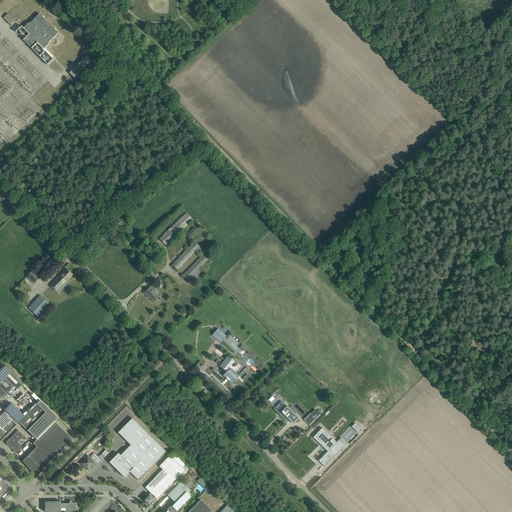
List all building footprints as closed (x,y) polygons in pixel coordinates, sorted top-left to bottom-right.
[(8,23),(13,19),(8,14),(3,18),(8,23)] [(24,27),(25,28),(24,29),(21,26),(15,32),(47,65),(53,59),(42,48),(44,47),(45,48),(49,44),(48,43),(58,33),(39,14),(29,24),(29,23),(24,27)] [(73,78),(74,78),(92,60),(87,56),(88,56),(87,56),(69,73),(69,74),(69,73),(73,78)] [(194,220),(187,212),(159,239),(166,246),(194,220)] [(198,230),(194,227),(186,235),(190,238),(198,230)] [(183,276),(188,281),(193,275),(196,278),(209,265),(206,262),(210,257),(194,242),(172,265),(177,270),(195,252),(201,257),(183,276)] [(152,276),(154,273),(148,267),(146,269),(152,276)] [(73,275),(67,269),(50,286),(58,294),(68,283),(66,282),(73,275)] [(33,284),(39,278),(32,271),(26,277),(33,284)] [(149,298),(150,297),(154,302),(157,298),(159,297),(154,293),(155,292),(150,287),(147,290),(144,293),(149,298)] [(38,317),(50,305),(40,296),(28,308),(38,317)] [(212,336),(221,343),(226,336),(218,329),(212,336)] [(228,356),(227,356),(219,366),(223,370),(226,372),(223,376),(232,385),(236,381),(238,379),(229,370),(227,368),(233,360),(233,361),(233,360),(232,359),(228,356)] [(0,397),(0,398),(4,394),(6,395),(8,393),(12,397),(19,389),(19,388),(23,384),(5,365),(0,370),(0,397)] [(25,416),(19,422),(28,431),(37,440),(54,422),(58,418),(50,410),(40,401),(37,404),(25,416)] [(8,414),(15,407),(11,403),(4,410),(5,411),(0,416),(0,434),(2,432),(2,431),(12,421),(16,425),(18,423),(8,414)] [(283,407),(280,405),(276,409),(276,410),(280,414),(282,416),(281,417),(287,422),(289,420),(295,415),(294,414),(293,415),(288,409),(286,407),(284,409),(283,407)] [(309,425),(321,413),(319,410),(318,412),(315,410),(311,414),(310,413),(304,420),(309,425)] [(118,433),(122,437),(126,441),(130,445),(120,456),(118,454),(110,463),(125,477),(130,472),(138,480),(166,452),(132,418),(118,433)] [(24,460),(22,462),(23,462),(23,461),(37,474),(42,469),(43,471),(43,470),(42,470),(72,439),(54,422),(37,440),(33,444),(37,447),(24,460)] [(318,428),(312,434),(316,438),(317,437),(327,448),(317,458),(323,463),(344,441),(339,436),(335,440),(330,436),(324,430),(322,432),(318,428)] [(104,429),(97,436),(100,438),(106,432),(104,429)] [(15,433),(9,439),(6,442),(7,442),(7,444),(6,444),(9,447),(9,446),(13,451),(13,452),(15,453),(16,454),(22,447),(17,442),(24,436),(18,430),(15,433)] [(106,449),(106,450),(101,455),(104,457),(110,451),(111,450),(108,447),(106,447),(106,448),(106,449)] [(84,460),(80,463),(87,471),(89,469),(91,467),(93,469),(101,460),(102,459),(101,460),(99,461),(97,459),(95,460),(91,456),(92,456),(91,455),(91,456),(88,452),(82,458),(84,460)] [(170,455),(159,466),(163,470),(146,487),(146,489),(151,493),(149,494),(143,500),(150,506),(185,470),(170,455)] [(307,460),(302,464),(309,472),(314,468),(307,460)] [(0,499),(10,489),(1,480),(0,479),(0,499)] [(178,485),(167,495),(175,503),(172,506),(171,505),(170,506),(169,507),(168,508),(167,509),(167,510),(166,510),(167,511),(166,511),(169,511),(174,508),(177,511),(191,497),(186,493),(190,489),(182,481),(178,485)] [(210,511),(212,510),(201,500),(188,511),(210,511)] [(45,502),(45,505),(44,511),(61,511),(61,503),(61,502),(45,502)] [(71,502),(67,506),(64,504),(61,503),(61,511),(64,511),(63,511),(74,511),(78,508),(76,507),(76,504),(73,504),(71,502)]
